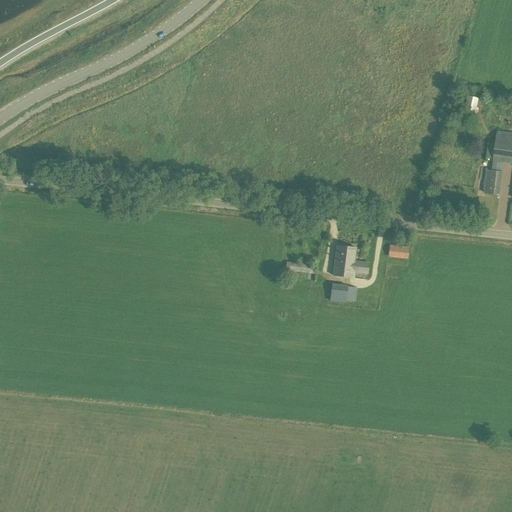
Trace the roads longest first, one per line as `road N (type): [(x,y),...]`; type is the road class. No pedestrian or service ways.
road 1 (unclassified): [(511,235),(0,179)]
road 2 (secondary): [(155,36),(0,118)]
road 3 (trunk): [(0,62),(111,0)]
